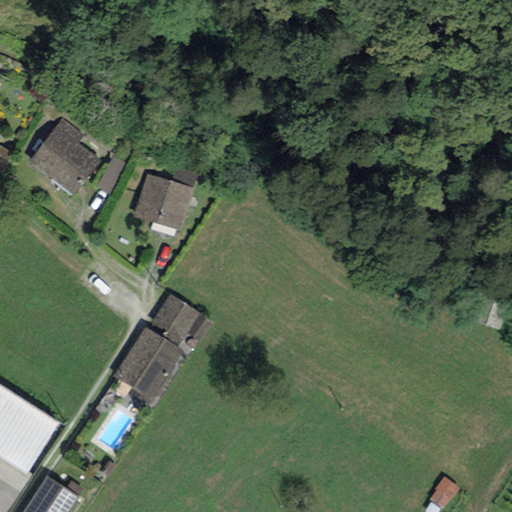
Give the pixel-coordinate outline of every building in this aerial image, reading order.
[(80,138),(62,124),(31,165),(73,196),(98,164),(74,146),(80,138)] [(188,193),(149,179),(136,216),(176,230),(188,193)] [(210,324),(170,299),(152,327),(178,344),(184,334),(199,343),(210,324)] [(511,343),(511,329),(491,313),(470,340),(498,362),(511,343)] [(178,354),(148,334),(119,378),(149,398),(178,354)] [(57,427),(0,392),(0,460),(27,477),(57,427)] [(0,511),(4,511),(24,483),(0,467),(0,511)] [(438,511),(446,511),(462,488),(441,474),(423,501),(438,511)] [(67,511),(74,501),(47,483),(28,511),(67,511)]
